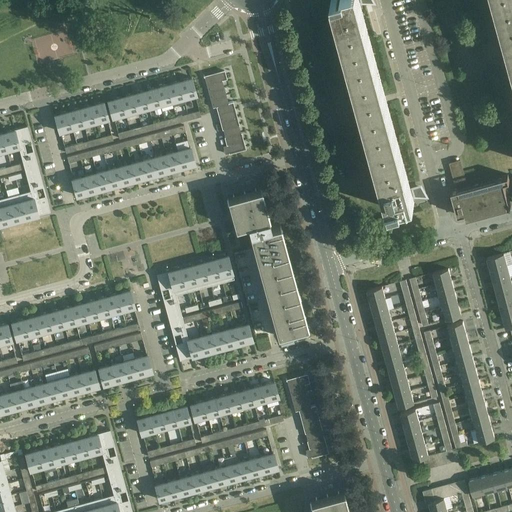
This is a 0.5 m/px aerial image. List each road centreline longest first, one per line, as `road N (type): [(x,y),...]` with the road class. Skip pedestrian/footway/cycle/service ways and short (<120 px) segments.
road 1 (residential): [(0,302),(77,281),(84,265),(75,230),(83,215),(299,156)]
road 2 (residential): [(349,338),(0,435)]
road 3 (residential): [(0,106),(170,59),(230,0)]
road 4 (residential): [(511,419),(462,229)]
road 5 (residential): [(194,511),(382,461)]
road 6 (residential): [(428,159),(385,0)]
road 7 (residential): [(417,0),(458,151)]
road 8 (tertiary): [(382,461),(349,338)]
road 9 (residential): [(329,265),(448,233)]
